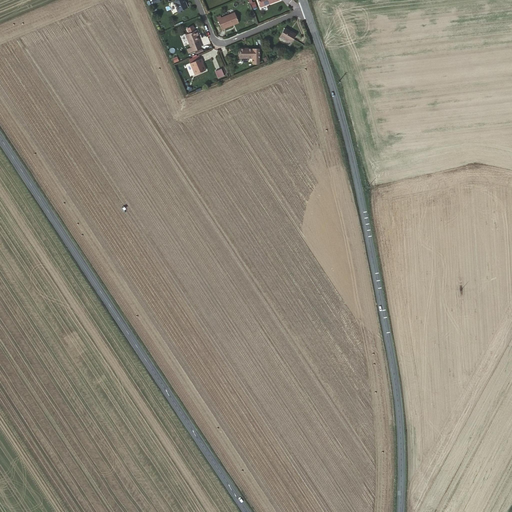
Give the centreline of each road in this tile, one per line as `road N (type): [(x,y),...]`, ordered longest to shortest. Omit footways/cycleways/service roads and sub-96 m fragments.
road 1 (tertiary): [(304,8),(346,135),(372,260),(397,395),(400,511)]
road 2 (secondary): [(245,511),(0,137)]
road 3 (residential): [(197,0),(216,44),(304,8)]
